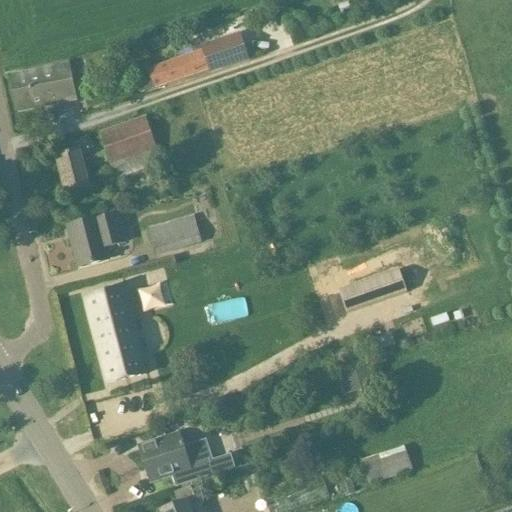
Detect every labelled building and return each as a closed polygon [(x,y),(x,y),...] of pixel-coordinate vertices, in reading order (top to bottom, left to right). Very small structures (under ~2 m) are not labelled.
[(239,35),(202,47),(149,65),(157,88),(209,71),(211,74),(248,61),(239,35)] [(80,78),(102,72),(98,52),(66,58),(67,64),(11,75),(18,113),(77,101),(70,65),(76,64),(80,78)] [(163,164),(146,117),(100,133),(117,181),(163,164)] [(89,187),(81,156),(93,147),(87,138),(73,147),(75,152),(56,157),(66,194),(89,187)] [(99,219),(68,227),(79,269),(110,261),(106,248),(126,243),(118,215),(99,221),(99,219)] [(195,216),(148,229),(156,257),(202,244),(195,216)] [(399,271),(339,292),(347,314),(407,293),(399,271)] [(126,289),(86,299),(108,385),(148,374),(126,289)] [(231,455),(213,461),(207,441),(186,447),(185,444),(183,444),(180,435),(141,448),(152,482),(187,471),(191,483),(236,469),(231,455)] [(370,485),(414,469),(405,445),(361,461),(370,485)] [(179,506),(163,511),(190,511),(187,504),(196,501),(191,488),(175,494),(179,506)]
